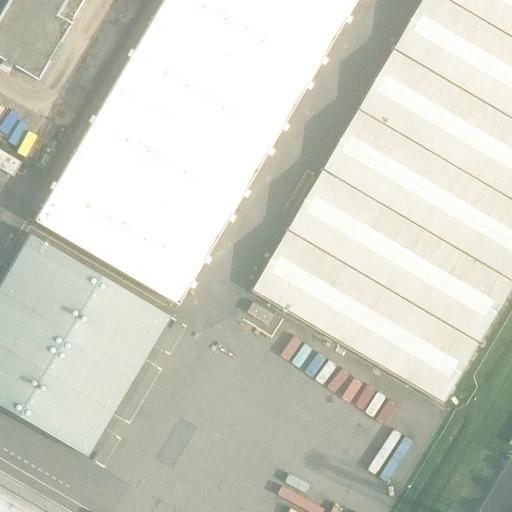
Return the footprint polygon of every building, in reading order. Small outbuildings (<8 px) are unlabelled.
[(5,0),(0,9),(0,59),(36,81),(83,0),(5,0)] [(162,0),(34,221),(176,304),(353,0),(162,0)] [(511,290),(511,0),(423,0),(253,291),(446,404),(511,290)] [(170,316),(27,232),(0,279),(0,403),(89,455),(170,316)] [(0,511),(32,511),(0,493),(0,511)]
